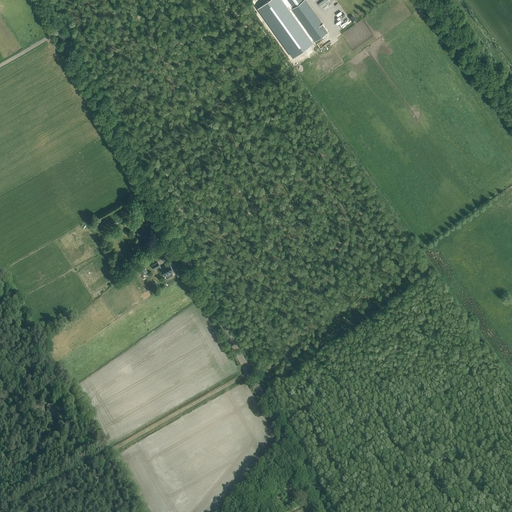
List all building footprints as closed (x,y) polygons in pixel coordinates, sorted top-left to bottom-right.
[(315,42),(328,32),(323,24),(309,34),(300,21),(314,12),(305,0),(304,0),(303,1),(302,0),(269,0),(258,9),(293,58),(315,42)] [(151,231),(147,224),(142,226),(142,225),(134,230),(139,239),(147,234),(146,233),(151,231)] [(136,251),(139,249),(141,248),(143,247),(140,242),(134,246),(136,251)] [(139,249),(136,251),(139,254),(145,251),(144,250),(148,247),(147,244),(142,247),(143,247),(141,248),(139,249)] [(172,274),(173,271),(173,270),(172,268),(172,269),(169,264),(160,269),(164,276),(165,276),(167,279),(174,275),(172,274)] [(142,276),(146,272),(141,265),(137,268),(142,276)] [(48,417),(56,416),(54,404),(46,406),(48,417)]
